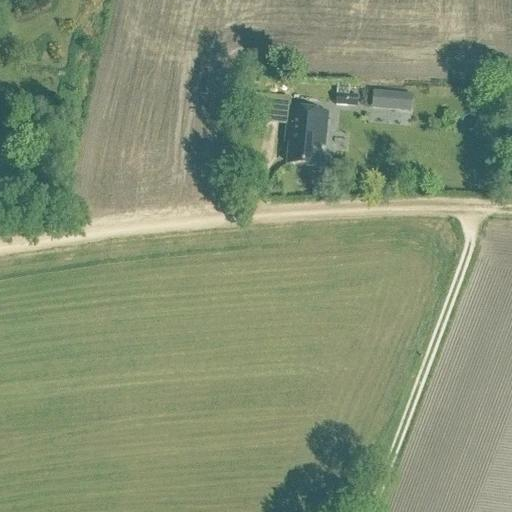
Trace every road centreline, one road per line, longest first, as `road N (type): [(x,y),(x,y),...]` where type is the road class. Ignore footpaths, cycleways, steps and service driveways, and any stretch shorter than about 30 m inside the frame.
road 1 (track): [(0,247),(258,217),(511,211)]
road 2 (track): [(475,209),(469,245),(369,511)]
